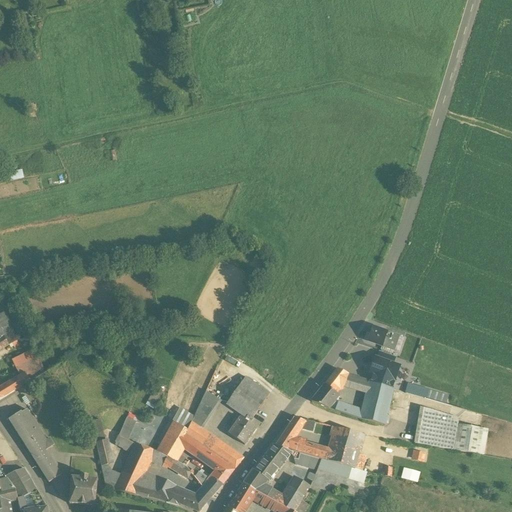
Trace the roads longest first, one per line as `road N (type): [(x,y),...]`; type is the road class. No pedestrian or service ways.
road 1 (track): [(440,115),(341,80),(0,159)]
road 2 (unclassified): [(360,315),(388,268),(474,0)]
road 3 (residential): [(216,511),(360,315)]
